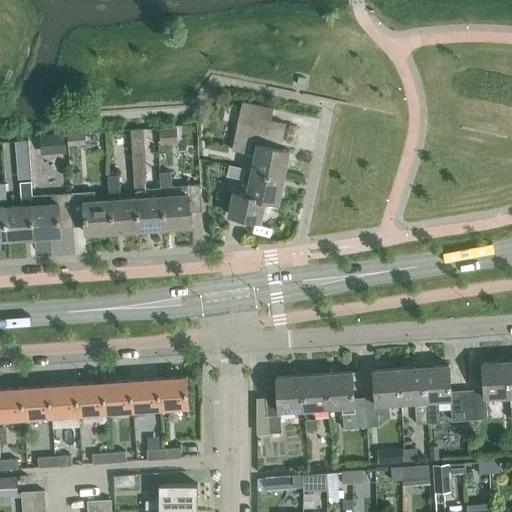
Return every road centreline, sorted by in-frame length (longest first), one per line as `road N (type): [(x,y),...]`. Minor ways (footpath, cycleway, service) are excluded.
road 1 (secondary): [(227,295),(511,251)]
road 2 (residential): [(228,337),(511,324)]
road 3 (residential): [(329,102),(296,257),(224,264)]
road 4 (residential): [(0,352),(228,337)]
road 5 (secondary): [(0,313),(227,295)]
road 6 (residential): [(224,264),(0,280)]
road 7 (residential): [(235,511),(228,337)]
